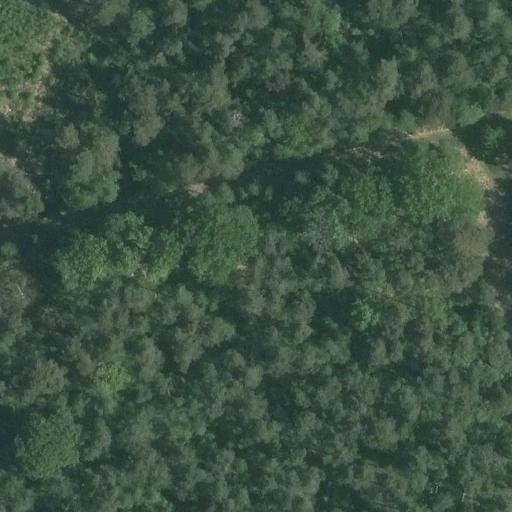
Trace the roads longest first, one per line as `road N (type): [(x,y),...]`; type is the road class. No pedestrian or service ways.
road 1 (track): [(0,276),(511,160)]
road 2 (track): [(511,121),(0,235)]
